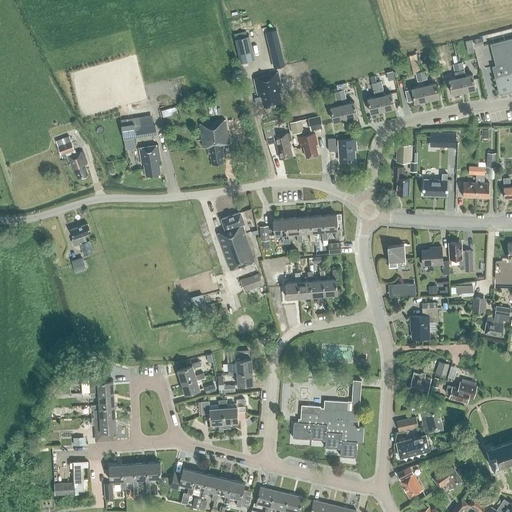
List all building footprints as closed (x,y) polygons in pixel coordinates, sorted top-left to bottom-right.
[(284,66),(276,30),(267,32),(276,68),(284,66)] [(254,60),(249,36),(235,39),(240,63),(254,60)] [(511,38),(489,44),(495,66),(496,69),(492,70),(499,94),(511,90),(511,38)] [(413,74),(415,73),(417,81),(422,80),(420,72),(416,54),(409,56),(413,74)] [(460,77),(464,92),(476,89),(472,74),(465,76),(462,62),(457,63),(459,71),(460,77)] [(437,66),(429,68),(431,78),(439,76),(437,66)] [(460,77),(459,71),(454,73),(456,78),(449,80),(452,94),(464,92),(460,77)] [(262,102),(264,107),(282,103),(276,81),(279,81),(277,73),(253,79),(258,97),(255,98),(256,104),(262,102)] [(411,89),(405,91),(407,102),(414,100),(415,103),(426,100),(423,86),(422,80),(417,81),(419,87),(411,89)] [(381,81),(376,82),(383,111),(394,108),(391,93),(384,95),(381,81)] [(371,113),(382,111),(383,111),(376,82),(372,83),(375,97),(367,99),(371,113)] [(435,83),(423,86),(426,100),(438,98),(435,83)] [(339,91),(341,99),(342,105),(345,119),(357,117),(354,102),(347,104),(343,90),(339,91)] [(342,105),(330,108),(333,122),(345,119),(342,105)] [(163,118),(177,114),(175,107),(161,111),(163,118)] [(307,118),(311,131),(323,128),(320,115),(307,118)] [(210,157),(212,165),(223,163),(222,158),(223,158),(222,145),(229,144),(225,120),(199,124),(203,147),(207,146),(208,157),(210,157)] [(292,134),(303,131),(300,120),(289,123),(292,134)] [(123,139),(156,134),(155,125),(147,126),(146,122),(121,126),(123,139)] [(262,129),(266,141),(272,139),(269,127),(262,129)] [(230,131),(231,143),(243,142),(241,130),(230,131)] [(275,142),(279,159),(292,156),(289,146),(290,146),(288,138),(291,137),(290,133),(287,134),(287,132),(274,135),(275,142)] [(303,147),(306,158),(318,155),(315,144),(317,144),(315,133),(298,137),(301,148),(303,147)] [(438,133),(438,147),(455,148),(456,133),(438,133)] [(57,146),(60,156),(74,151),(71,142),(69,136),(55,141),(57,146)] [(328,139),(328,151),(339,151),(340,162),(354,161),(354,150),(355,150),(355,139),(338,140),(339,145),(335,145),(335,138),(328,139)] [(144,164),(145,175),(160,173),(158,162),(161,162),(158,145),(139,148),(142,165),(144,164)] [(397,145),(397,162),(409,162),(410,145),(397,145)] [(73,169),(77,179),(88,175),(84,165),(86,164),(82,151),(66,157),(71,170),(73,169)] [(486,167),(495,168),(496,153),(487,153),(486,167)] [(468,174),(476,175),(477,167),(469,166),(468,174)] [(401,167),(393,167),(393,178),(397,178),(396,194),(408,195),(409,178),(407,178),(407,173),(404,173),(404,167),(401,167)] [(477,167),(476,175),(476,183),(475,197),(488,198),(489,183),(484,183),(484,167),(477,167)] [(445,180),(446,173),(440,173),(440,180),(422,179),(421,195),(445,196),(446,180),(445,180)] [(511,197),(511,186),(510,187),(509,178),(503,178),(504,187),(503,187),(504,198),(511,197)] [(462,197),(475,197),(476,183),(463,182),(462,197)] [(243,224),(244,224),(240,212),(221,219),(225,231),(217,234),(230,271),(254,262),(244,234),(246,233),(243,224)] [(336,215),(323,216),(325,231),(327,231),(334,230),(335,240),(340,239),(339,229),(337,229),(336,215)] [(323,216),(311,217),(312,232),(314,232),(322,231),(322,241),(327,240),(327,231),(325,231),(323,216)] [(311,217),(298,218),(299,233),(301,233),(309,232),(310,242),(315,241),(314,232),(312,232),(311,217)] [(298,218),(286,219),(287,234),(289,234),(296,233),(297,243),(302,242),(301,233),(299,233),(298,218)] [(282,244),(285,244),(290,243),(289,234),(287,234),(286,219),(273,220),(274,235),(282,235),(282,244)] [(75,246),(80,244),(84,256),(93,253),(89,241),(86,242),(83,236),(91,233),(87,224),(70,230),(73,238),(73,239),(71,241),(73,245),(75,246)] [(268,240),(266,226),(259,226),(260,241),(268,240)] [(461,242),(448,243),(449,260),(459,259),(459,270),(464,269),(464,271),(472,271),(471,251),(463,251),(464,253),(461,253),(461,242)] [(341,253),(340,243),(328,244),(329,254),(341,253)] [(409,244),(390,245),(390,248),(387,249),(389,268),(397,267),(397,260),(404,259),(405,264),(404,245),(409,245),(409,244)] [(422,265),(442,264),(443,275),(449,274),(448,261),(442,261),(441,247),(434,247),(434,249),(421,250),(422,265)] [(71,261),(75,274),(86,270),(82,257),(71,261)] [(333,279),(325,280),(323,280),(324,295),(337,294),(336,279),(338,279),(337,269),(332,270),(333,279)] [(320,280),(313,281),(311,281),(312,296),(324,295),(323,280),(325,280),(324,270),(319,271),(320,280)] [(308,281),(300,282),(298,282),(299,297),(312,296),(311,281),(313,281),(312,271),(307,272),(308,281)] [(298,282),(300,282),(299,272),(294,273),(295,282),(285,283),(286,298),(299,297),(298,282)] [(240,280),(244,292),(263,285),(259,273),(240,280)] [(415,286),(409,287),(409,283),(396,284),(396,296),(415,295),(415,286)] [(473,297),(472,285),(451,286),(451,294),(463,293),(463,298),(473,297)] [(472,311),(485,312),(486,298),(473,297),(472,311)] [(483,333),(499,336),(502,320),(507,321),(509,308),(494,306),(493,312),(497,313),(496,319),(486,317),(483,333)] [(429,338),(428,322),(437,322),(437,308),(422,308),(422,316),(410,316),(410,331),(412,331),(412,339),(429,338)] [(227,368),(224,352),(212,355),(215,371),(227,368)] [(236,363),(236,371),(236,372),(252,371),(251,358),(236,360),(236,358),(227,359),(227,363),(236,363)] [(201,366),(199,361),(191,364),(191,365),(177,370),(181,382),(196,377),(195,376),(193,368),(201,366)] [(435,375),(445,378),(449,364),(439,361),(435,375)] [(456,380),(459,367),(453,365),(449,378),(456,380)] [(236,372),(236,371),(228,371),(228,376),(237,375),(237,385),(253,384),(252,371),(236,372)] [(409,389),(427,393),(431,379),(424,377),(424,375),(421,374),(413,372),(412,378),(411,378),(409,389)] [(98,394),(114,393),(112,373),(89,374),(90,393),(98,392),(98,394)] [(197,380),(204,378),(203,373),(195,376),(196,377),(181,382),(185,394),(200,390),(197,380)] [(473,398),(476,386),(460,382),(458,388),(447,385),(445,394),(450,395),(449,398),(467,403),(468,396),(473,398)] [(216,391),(213,384),(204,387),(206,394),(216,391)] [(64,385),(64,394),(73,394),(72,385),(64,385)] [(98,397),(99,405),(99,407),(114,406),(114,393),(98,394),(98,392),(90,393),(82,393),(82,398),(90,397),(98,397)] [(237,412),(245,411),(244,398),(236,399),(236,406),(227,407),(226,400),(222,400),(223,408),(224,426),(230,425),(230,423),(238,422),(237,412)] [(210,424),(218,424),(218,426),(224,426),(223,408),(222,400),(218,401),(219,408),(209,408),(209,401),(200,402),(201,414),(209,414),(210,424)] [(356,457),(357,442),(362,442),(363,427),(359,427),(359,426),(358,426),(359,410),(347,409),(347,402),(324,401),(323,408),(320,408),(321,406),(301,405),(300,422),(293,422),(292,438),(325,440),(325,448),(340,449),(340,456),(356,457)] [(93,410),(93,418),(99,417),(100,419),(115,418),(114,406),(99,407),(99,405),(91,405),(91,410),(93,410)] [(426,409),(420,411),(424,433),(431,431),(443,428),(438,406),(426,409)] [(40,413),(41,421),(63,419),(63,415),(51,416),(51,412),(40,413)] [(99,417),(93,418),(91,418),(92,425),(100,425),(100,431),(96,432),(97,440),(111,439),(111,431),(116,431),(115,418),(100,419),(99,417)] [(416,417),(396,421),(398,431),(418,427),(416,417)] [(425,435),(396,442),(400,458),(429,450),(425,435)] [(488,456),(490,463),(491,463),(493,469),(511,462),(511,440),(486,449),(488,456)] [(160,462),(147,463),(148,479),(150,479),(158,478),(158,486),(168,486),(168,477),(161,477),(160,462)] [(146,487),(150,487),(150,479),(148,479),(147,463),(135,464),(136,479),(137,479),(145,479),(146,487)] [(138,487),(137,479),(136,479),(135,464),(122,465),(123,480),(125,480),(132,480),(133,488),(138,487)] [(125,488),(125,480),(123,480),(122,465),(109,465),(110,481),(120,480),(120,488),(125,488)] [(400,481),(409,497),(419,492),(422,490),(410,467),(397,473),(400,480),(400,481)] [(432,477),(439,488),(445,484),(449,490),(462,481),(453,467),(445,473),(443,470),(432,477)] [(191,495),(193,487),(191,486),(195,471),(183,468),(181,473),(174,472),(170,487),(178,489),(179,483),(189,486),(187,494),(191,495)] [(204,498),(205,490),(204,489),(207,474),(195,471),(191,486),(193,487),(201,489),(199,497),(204,498)] [(216,501),(218,493),(216,492),(220,477),(207,474),(204,489),(205,490),(213,492),(211,500),(216,501)] [(228,504),(230,496),(228,495),(232,480),(220,477),(216,492),(218,493),(225,495),(224,503),(228,504)] [(238,498),(236,506),(240,507),(241,503),(248,504),(250,496),(242,494),(244,483),(232,480),(228,495),(230,496),(238,498)] [(83,482),(74,483),(75,494),(84,493),(83,482)] [(75,494),(74,483),(54,484),(55,495),(75,494)] [(111,483),(104,484),(105,499),(112,498),(111,483)] [(269,511),(270,507),(274,491),(260,487),(256,504),(266,506),(264,511),(269,511)] [(284,511),(289,494),(274,491),(270,507),(280,510),(279,511),(284,511)] [(289,494),(284,511),(289,511),(298,511),(302,497),(289,494)] [(481,511),(486,505),(473,496),(467,504),(461,499),(450,511),(460,511),(464,508),(467,510),(470,506),(477,511),(481,511)] [(198,509),(200,499),(195,497),(192,507),(198,509)] [(511,511),(511,505),(503,499),(496,510),(491,507),(487,511),(511,511)] [(325,511),(327,504),(313,500),(310,511),(325,511)]
